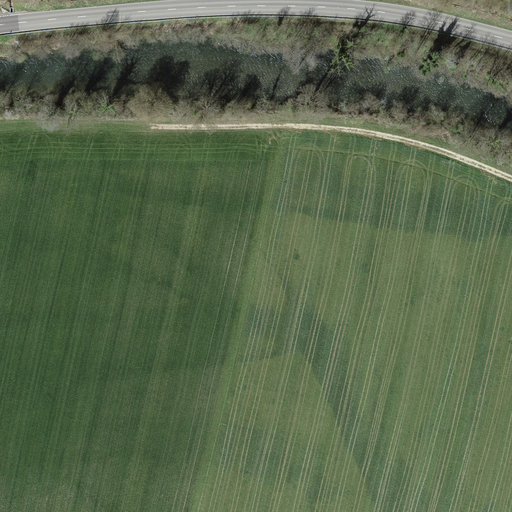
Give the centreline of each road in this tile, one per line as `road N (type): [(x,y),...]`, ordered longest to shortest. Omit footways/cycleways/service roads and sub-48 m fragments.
road 1 (primary): [(0,24),(192,3),(322,7),(413,16),(511,40)]
road 2 (track): [(511,184),(391,141),(318,131),(203,131)]
